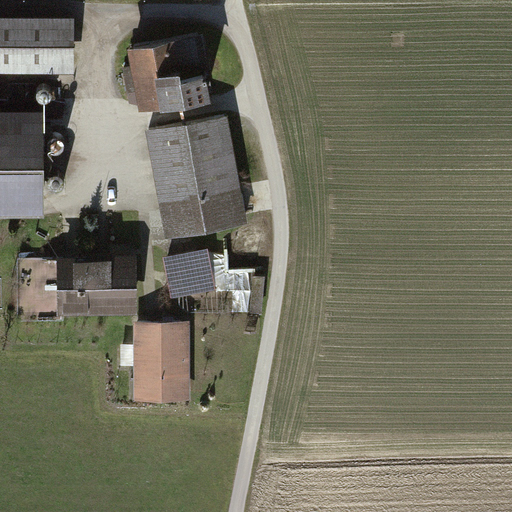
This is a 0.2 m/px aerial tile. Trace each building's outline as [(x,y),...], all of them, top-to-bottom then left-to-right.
[(58,24),(0,23),(0,59),(58,60),(58,24)] [(196,33),(134,45),(138,63),(125,66),(130,91),(143,88),(146,103),(207,91),(204,75),(207,74),(204,56),(200,57),(196,33)] [(226,114),(150,129),(163,199),(174,197),(180,226),(247,214),(239,170),(236,171),(226,114)] [(0,194),(43,194),(43,124),(0,124),(0,194)] [(209,242),(164,250),(173,294),(216,286),(209,242)] [(132,256),(19,258),(20,317),(63,317),(63,305),(133,304),(132,256)] [(186,321),(139,321),(139,395),(186,395),(186,321)]
